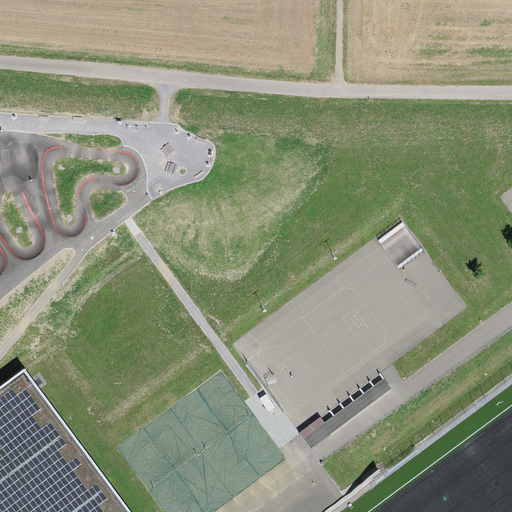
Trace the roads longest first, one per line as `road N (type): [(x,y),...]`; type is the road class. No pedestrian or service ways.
road 1 (track): [(511,92),(295,88),(0,62)]
road 2 (track): [(328,490),(305,460),(511,320)]
